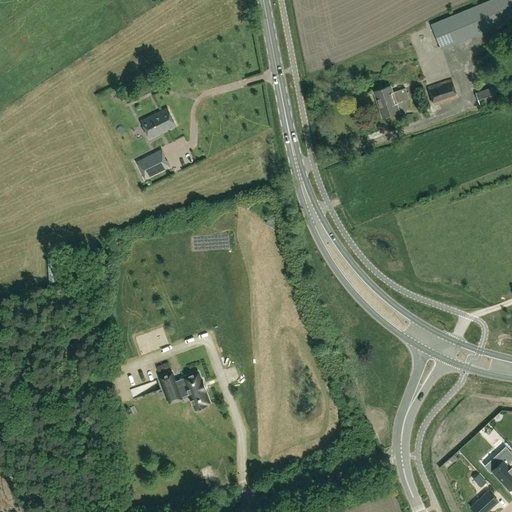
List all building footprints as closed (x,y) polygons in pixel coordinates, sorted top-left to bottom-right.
[(441,49),(511,19),(511,0),(491,0),(431,25),(441,49)] [(480,105),(508,94),(502,79),(492,83),(493,86),(476,93),(480,105)] [(434,106),(458,98),(452,80),(428,87),(434,106)] [(378,104),(407,94),(405,88),(393,92),(390,85),(373,91),(378,104)] [(407,94),(378,104),(382,117),(399,111),(396,103),(409,99),(407,94)] [(149,139),(176,125),(167,107),(140,121),(149,139)] [(150,148),(154,146),(149,138),(145,141),(150,148)] [(144,179),(170,166),(167,161),(164,162),(162,156),(164,155),(161,150),(145,157),(148,164),(139,168),(144,179)] [(170,403),(191,395),(192,399),(191,400),(193,404),(194,404),(196,410),(206,406),(205,404),(209,402),(205,391),(206,390),(203,380),(201,381),(198,373),(175,381),(172,373),(160,377),(170,403)] [(499,464),(492,471),(510,490),(511,488),(511,469),(511,467),(509,465),(511,462),(511,452),(507,448),(495,459),(499,464)] [(475,511),(486,511),(498,501),(489,491),(471,507),(475,511)]
